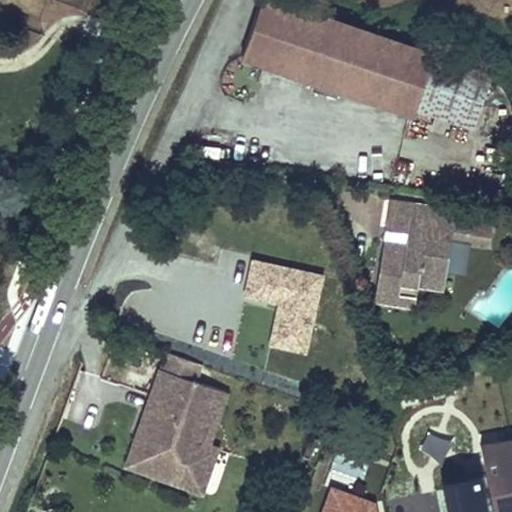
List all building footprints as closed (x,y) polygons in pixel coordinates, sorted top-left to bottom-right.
[(435,51),(280,0),(259,0),(240,60),(412,118),(435,51)] [(419,204),(389,199),(383,243),(412,247),(419,204)] [(383,243),(374,302),(413,308),(416,287),(443,290),(446,272),(466,275),(470,247),(488,250),(494,214),(419,204),(412,247),(383,243)] [(324,270),(256,255),(248,288),(290,298),(288,306),(281,305),(274,337),(308,345),(324,270)] [(198,379),(205,363),(172,349),(165,366),(171,369),(163,385),(167,387),(164,395),(154,390),(146,408),(152,411),(145,426),(150,428),(148,433),(137,428),(123,457),(169,478),(176,464),(201,475),(214,448),(205,444),(196,441),(210,410),(219,414),(228,393),(198,379)] [(165,366),(154,390),(164,395),(167,387),(163,385),(171,369),(165,366)] [(146,408),(137,428),(148,433),(150,428),(145,426),(152,411),(146,408)] [(196,441),(205,444),(219,414),(210,410),(196,441)] [(511,511),(511,438),(479,445),(492,511),(511,511)] [(176,464),(169,478),(195,490),(201,475),(176,464)] [(378,511),(377,503),(329,487),(320,511),(378,511)]
